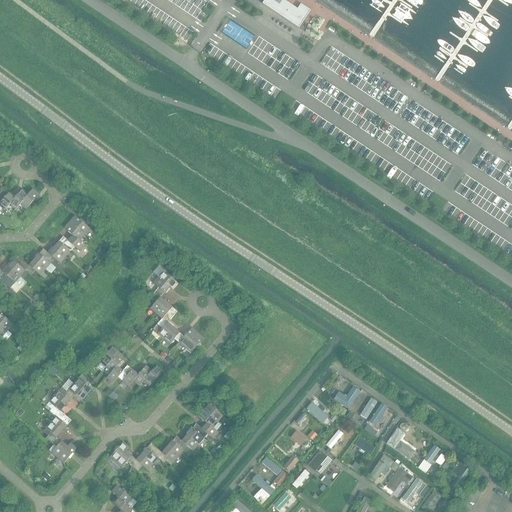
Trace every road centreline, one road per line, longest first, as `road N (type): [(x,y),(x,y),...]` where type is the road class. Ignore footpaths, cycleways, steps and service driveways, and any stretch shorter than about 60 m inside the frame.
road 1 (residential): [(511,432),(0,78)]
road 2 (residential): [(511,283),(82,0)]
road 3 (unclassified): [(49,509),(118,429),(143,428),(227,331),(203,301)]
road 4 (unclassified): [(0,238),(25,237),(59,195),(25,164)]
